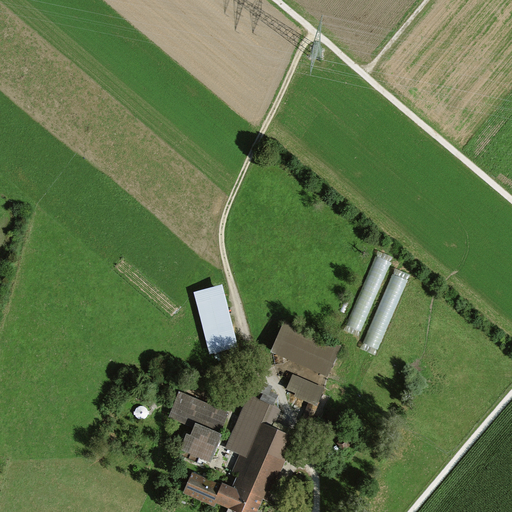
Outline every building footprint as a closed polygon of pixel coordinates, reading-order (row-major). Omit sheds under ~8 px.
[(360,331),(390,263),(377,258),(348,326),(360,331)] [(174,319),(181,311),(126,262),(119,269),(174,319)] [(407,281),(393,275),(364,344),(378,350),(407,281)] [(194,294),(210,355),(238,348),(222,287),(194,294)] [(272,354),(328,379),(341,348),(285,323),(272,354)] [(317,407),(325,389),(293,375),(286,390),(296,394),(295,398),(317,407)] [(262,500),(269,503),(296,439),(272,429),(280,411),(273,408),(278,399),(264,392),(260,402),(248,398),(226,450),(239,456),(231,474),(237,477),(233,488),(262,500)] [(220,436),(229,415),(179,394),(168,419),(194,430),(191,438),(187,436),(180,452),(210,464),(222,437),(220,436)] [(352,438),(346,432),(338,441),(344,447),(352,438)] [(257,511),(262,500),(233,488),(233,489),(222,485),(221,486),(192,473),(183,495),(214,508),(215,505),(232,511),(257,511)]
